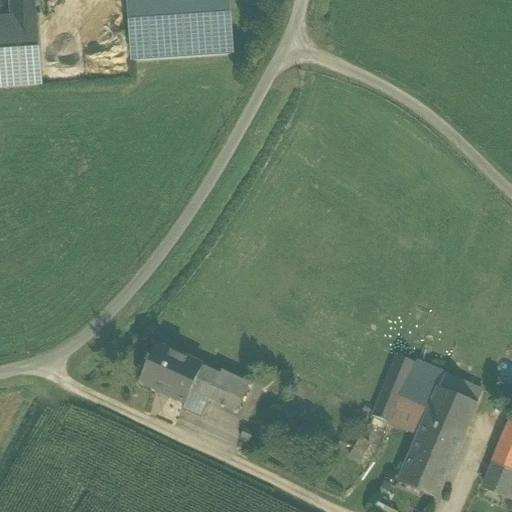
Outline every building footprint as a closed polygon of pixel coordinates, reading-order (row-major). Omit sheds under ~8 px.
[(12,0),(13,18),(35,17),(35,16),(33,0),(12,0)] [(228,0),(128,0),(133,63),(232,56),(228,0)] [(35,16),(35,17),(38,62),(0,64),(0,88),(41,86),(37,16),(35,16)] [(0,64),(38,62),(35,17),(13,18),(0,19),(0,64)] [(209,400),(220,375),(157,346),(140,384),(185,404),(191,391),(209,400)] [(372,417),(390,425),(400,401),(415,365),(396,357),(372,417)] [(415,365),(400,401),(429,414),(445,377),(415,365)] [(222,372),(220,375),(209,400),(237,413),(249,385),(222,372)] [(481,393),(445,377),(429,414),(419,438),(412,454),(449,470),(481,393)] [(419,438),(429,414),(400,401),(390,425),(419,438)] [(511,422),(494,466),(511,473),(511,422)] [(436,499),(449,470),(412,454),(400,483),(436,499)]
